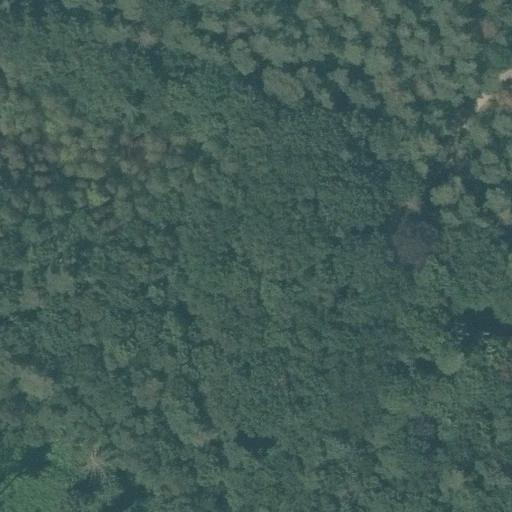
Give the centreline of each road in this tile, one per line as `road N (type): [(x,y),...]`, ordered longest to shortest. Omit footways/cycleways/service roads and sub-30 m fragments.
road 1 (track): [(0,7),(246,102),(357,218),(412,236),(483,236),(511,247)]
road 2 (unknown): [(511,220),(484,210),(412,210),(488,91),(511,76)]
